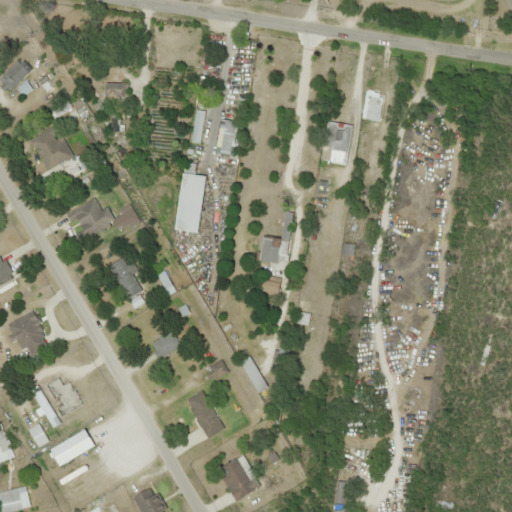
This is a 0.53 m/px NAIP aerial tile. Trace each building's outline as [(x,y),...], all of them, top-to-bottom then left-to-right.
[(0,83),(8,92),(28,71),(16,59),(0,75),(0,83)] [(104,83),(104,97),(126,97),(126,83),(104,83)] [(381,92),(364,90),(361,118),(378,120),(381,92)] [(320,159),(328,161),(330,149),(347,151),(351,125),(326,121),(320,159)] [(29,136),(41,170),(70,159),(58,126),(29,136)] [(206,176),(183,172),(177,201),(200,206),(206,176)] [(104,218),(92,197),(71,211),(83,231),(104,218)] [(123,229),(134,214),(123,206),(112,221),(123,229)] [(0,284),(13,277),(0,255),(0,284)] [(129,264),(125,265),(122,258),(109,264),(124,298),(141,291),(129,264)] [(260,297),(276,298),(278,277),(262,276),(260,297)] [(6,324),(25,357),(49,343),(30,310),(6,324)] [(156,358),(179,347),(171,331),(148,341),(156,358)] [(274,371),(283,372),(289,339),(280,338),(274,371)] [(238,361),(255,393),(266,388),(249,356),(238,361)] [(226,371),(220,360),(203,370),(209,381),(226,371)] [(59,384),(58,379),(50,381),(57,412),(78,407),(72,381),(59,384)] [(58,423),(37,384),(29,389),(50,427),(58,423)] [(221,430),(203,390),(186,398),(204,438),(221,430)] [(26,430),(38,446),(47,440),(36,424),(26,430)] [(0,452),(10,447),(0,428),(0,452)] [(259,487),(241,455),(216,469),(234,501),(259,487)] [(165,511),(151,486),(132,497),(140,511),(165,511)] [(0,490),(0,511),(28,508),(25,487),(0,490)]
